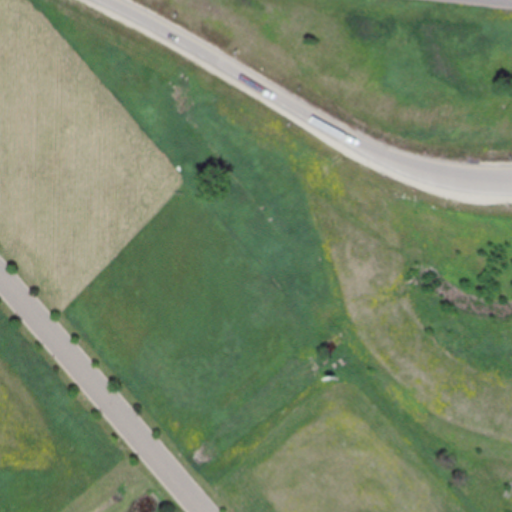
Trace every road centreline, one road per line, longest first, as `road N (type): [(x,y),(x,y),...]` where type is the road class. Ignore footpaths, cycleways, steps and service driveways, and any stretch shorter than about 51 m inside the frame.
road 1 (motorway): [(108,0),(366,148),(409,167),(488,183)]
road 2 (residential): [(0,275),(204,511)]
